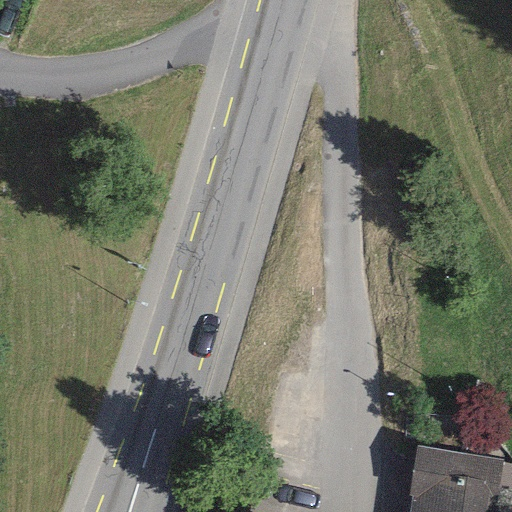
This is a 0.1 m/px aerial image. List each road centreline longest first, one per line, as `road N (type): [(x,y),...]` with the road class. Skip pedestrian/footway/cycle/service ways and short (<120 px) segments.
road 1 (primary): [(275,40),(128,511)]
road 2 (residential): [(0,73),(149,68),(275,40)]
road 3 (track): [(374,0),(511,242)]
